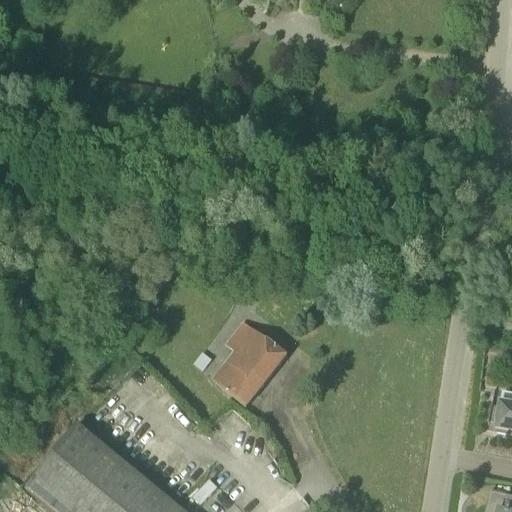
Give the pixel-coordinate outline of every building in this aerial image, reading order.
[(246,411),(286,360),(244,326),(228,345),(240,355),(215,386),(246,411)] [(141,366),(109,402),(127,419),(160,384),(141,366)] [(511,407),(500,405),(499,410),(493,409),(493,407),(492,407),(488,427),(489,427),(490,425),(496,426),(496,431),(498,431),(497,434),(510,436),(510,434),(511,433),(511,407)] [(53,511),(180,511),(78,429),(27,491),(53,511)] [(511,511),(511,495),(495,491),(495,488),(494,487),(488,511),(511,511)]
